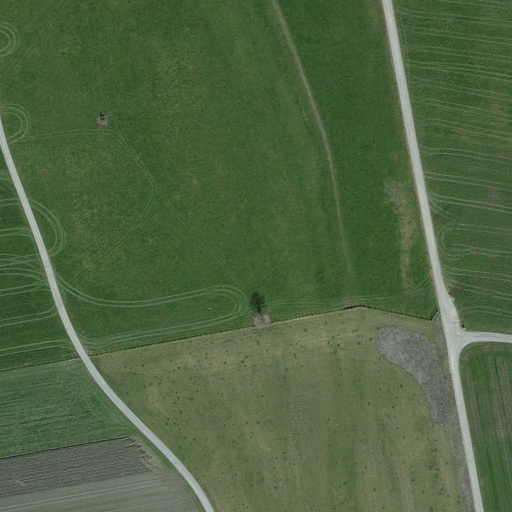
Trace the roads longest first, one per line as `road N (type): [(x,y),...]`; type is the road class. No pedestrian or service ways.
road 1 (track): [(482,511),(389,0)]
road 2 (track): [(0,128),(73,337),(106,393),(187,477),(208,511)]
